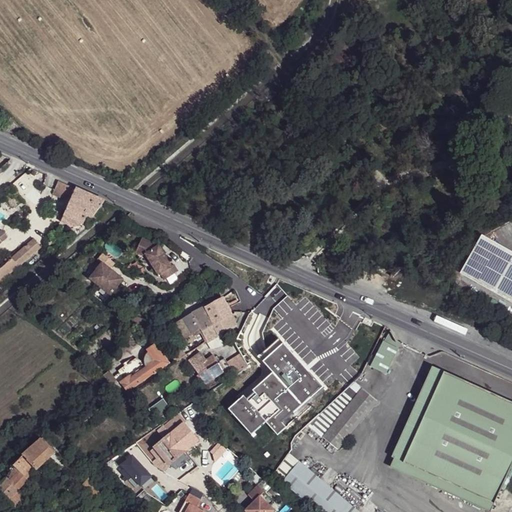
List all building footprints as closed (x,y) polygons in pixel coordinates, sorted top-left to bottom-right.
[(62,204),(65,199),(70,201),(76,188),(58,180),(50,198),(62,204)] [(96,196),(76,187),(76,188),(70,201),(64,215),(82,223),(84,224),(88,215),(96,196)] [(96,196),(88,215),(93,217),(106,200),(96,196)] [(64,215),(61,221),(74,227),(75,225),(79,226),(81,225),(82,223),(64,215)] [(483,283),(511,298),(511,248),(485,234),(464,271),(468,274),(483,283)] [(146,238),(142,245),(152,251),(148,253),(161,274),(163,273),(167,280),(181,271),(177,264),(174,265),(162,246),(146,238)] [(0,281),(39,247),(33,240),(23,249),(12,259),(7,263),(0,269),(0,281)] [(152,251),(142,245),(138,252),(145,255),(148,253),(152,251)] [(10,256),(12,259),(23,249),(21,246),(10,256)] [(118,262),(106,253),(101,259),(106,263),(94,279),(114,294),(126,279),(113,269),(118,262)] [(209,268),(202,275),(214,287),(223,278),(217,272),(217,273),(209,268)] [(483,283),(468,274),(462,284),(478,293),(483,283)] [(299,337),(329,319),(314,293),(261,275),(255,291),(259,296),(252,315),(265,319),(270,303),(278,306),(296,336),(299,337)] [(178,298),(181,301),(186,306),(191,301),(184,293),(178,298)] [(233,314),(224,298),(206,307),(216,324),(233,314)] [(174,305),(178,311),(186,306),(181,301),(180,301),(174,305)] [(206,307),(194,314),(201,329),(203,331),(216,324),(206,307)] [(193,333),(201,329),(194,314),(186,319),(193,333)] [(203,331),(208,341),(212,348),(224,345),(223,344),(232,333),(230,330),(238,326),(233,314),(216,324),(203,331)] [(186,319),(178,324),(185,337),(193,333),(186,319)] [(398,349),(383,342),(371,368),(386,375),(398,349)] [(155,373),(170,362),(157,345),(150,350),(151,352),(147,357),(147,358),(146,363),(148,367),(134,377),(133,375),(129,379),(123,382),(125,385),(124,386),(126,389),(127,389),(128,391),(154,373),(155,373)] [(174,354),(178,360),(186,355),(182,349),(174,354)] [(200,352),(190,360),(200,374),(205,380),(206,382),(213,377),(203,363),(207,361),(200,352)] [(249,366),(242,354),(228,362),(236,375),(248,367),(249,366)] [(203,363),(213,377),(224,371),(219,362),(216,356),(207,361),(203,363)] [(219,362),(224,371),(230,367),(225,359),(219,362)] [(148,367),(146,363),(142,366),(141,364),(132,369),(134,372),(127,376),(129,379),(133,375),(134,377),(148,367)] [(390,469),(487,511),(491,511),(495,504),(403,463),(443,372),(432,367),(390,458),(393,459),(390,469)] [(111,384),(113,387),(120,381),(116,377),(110,369),(103,374),(105,376),(111,384)] [(511,465),(511,402),(443,372),(403,463),(495,504),(511,465)] [(322,437),(361,389),(355,383),(308,427),(322,437)] [(322,437),(338,450),(377,402),(361,389),(322,437)] [(166,399),(159,404),(163,410),(170,406),(166,399)] [(182,426),(156,448),(169,464),(196,442),(182,426)] [(42,439),(24,456),(37,469),(38,468),(55,453),(55,452),(42,439)] [(222,447),(214,456),(220,462),(229,453),(222,447)] [(156,448),(151,451),(165,468),(169,464),(156,448)] [(358,511),(291,455),(276,475),(319,511),(358,511)] [(37,469),(24,456),(14,465),(28,479),(37,469)] [(129,463),(121,471),(125,476),(127,479),(136,472),(136,471),(129,463)] [(28,479),(14,465),(7,478),(20,488),(21,487),(28,479)] [(105,490),(91,477),(90,477),(85,484),(97,496),(97,497),(105,490)] [(0,488),(9,500),(20,488),(7,478),(0,486),(0,485),(0,488)] [(259,486),(249,495),(255,502),(246,511),(275,511),(276,511),(270,506),(274,502),(259,486)] [(14,505),(27,492),(21,487),(20,488),(9,500),(14,505)] [(27,492),(14,505),(17,508),(30,495),(27,492)] [(202,500),(190,493),(179,511),(204,511),(198,508),(202,500)]
